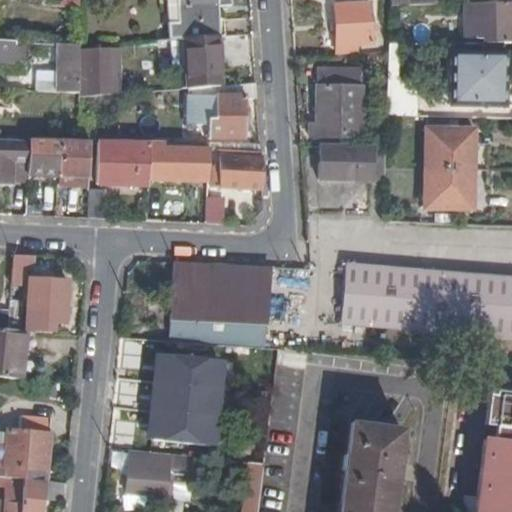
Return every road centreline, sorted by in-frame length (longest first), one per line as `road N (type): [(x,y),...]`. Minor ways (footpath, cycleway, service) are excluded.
road 1 (residential): [(109,239),(261,248),(280,242),(271,0)]
road 2 (residential): [(424,511),(437,391),(319,379),(302,511)]
road 3 (residential): [(83,511),(109,239)]
